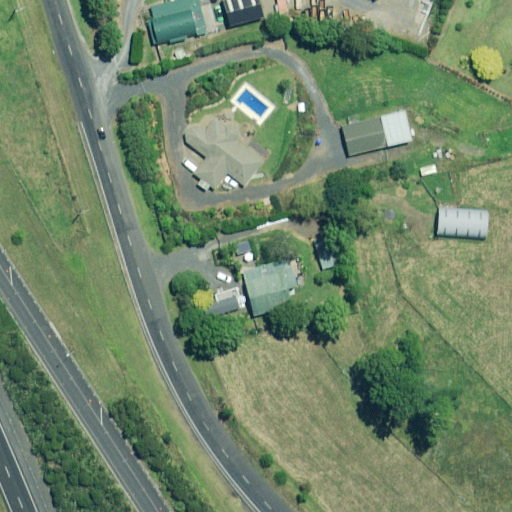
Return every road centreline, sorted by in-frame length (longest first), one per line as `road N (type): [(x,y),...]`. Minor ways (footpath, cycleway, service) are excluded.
road 1 (unclassified): [(274,511),(224,453),(168,354),(54,0)]
road 2 (motorway): [(0,279),(156,511)]
